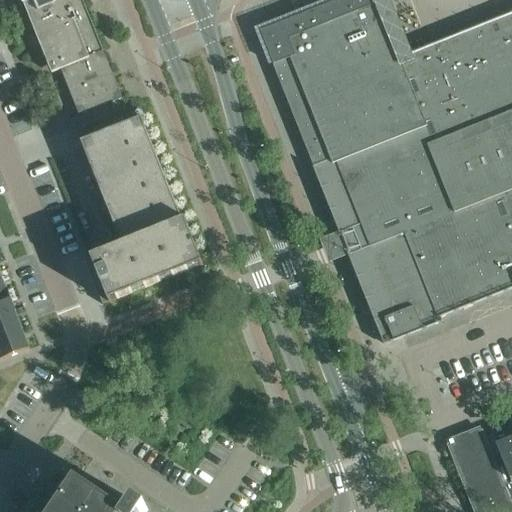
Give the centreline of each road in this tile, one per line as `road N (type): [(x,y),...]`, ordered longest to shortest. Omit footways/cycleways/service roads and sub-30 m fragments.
road 1 (secondary): [(155,14),(338,474),(345,511)]
road 2 (secondary): [(340,398),(194,0)]
road 3 (residential): [(42,416),(78,344),(0,136)]
road 4 (residential): [(190,511),(42,416)]
road 5 (residential): [(418,359),(440,427),(511,398)]
road 6 (secondary): [(385,511),(340,398)]
